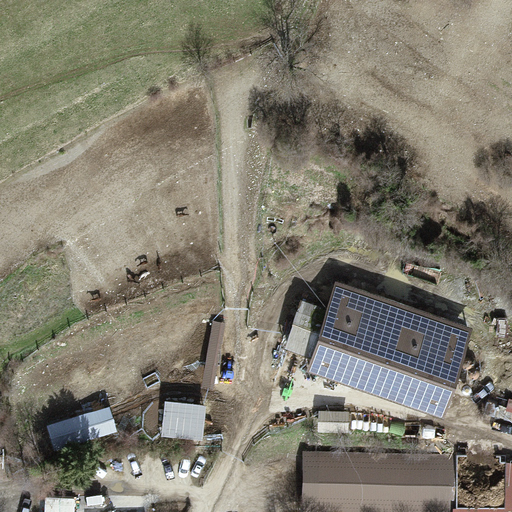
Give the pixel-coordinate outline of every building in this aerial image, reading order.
[(467,326),(331,276),(298,365),(434,415),(467,326)] [(164,396),(162,431),(203,434),(205,398),(164,396)] [(54,442),(117,429),(111,402),(49,415),(54,442)] [(443,511),(446,456),(301,449),(298,511),(443,511)] [(46,490),(44,511),(74,511),(75,491),(46,490)]
